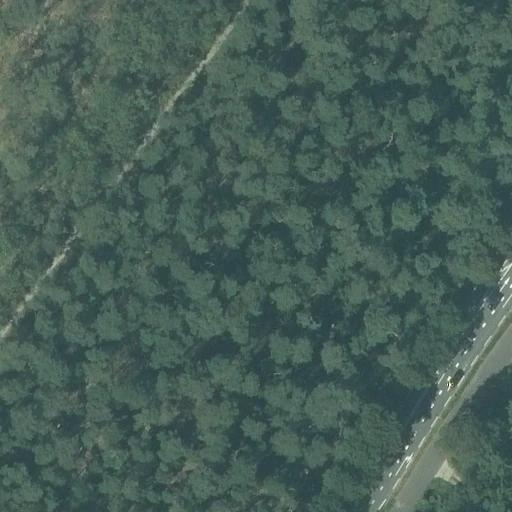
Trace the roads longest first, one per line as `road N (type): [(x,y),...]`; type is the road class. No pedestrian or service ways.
road 1 (primary): [(511,246),(382,461)]
road 2 (primary): [(382,461),(432,419),(511,298)]
road 3 (unclassified): [(511,349),(406,511)]
